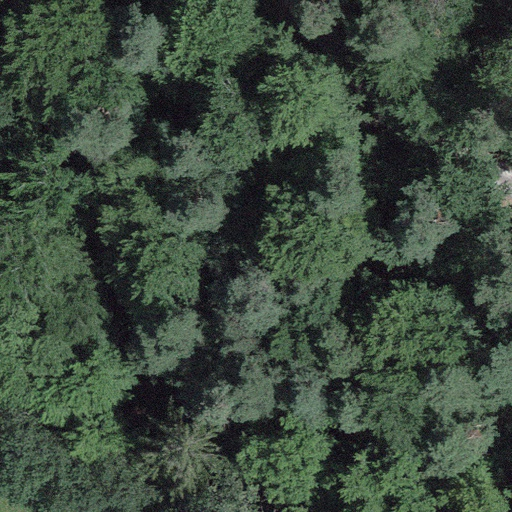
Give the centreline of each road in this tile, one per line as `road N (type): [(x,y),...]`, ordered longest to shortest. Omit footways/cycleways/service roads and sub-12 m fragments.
road 1 (track): [(0,283),(330,426),(407,436),(462,431),(511,407)]
road 2 (track): [(511,188),(459,171),(415,140),(342,65),(294,0)]
